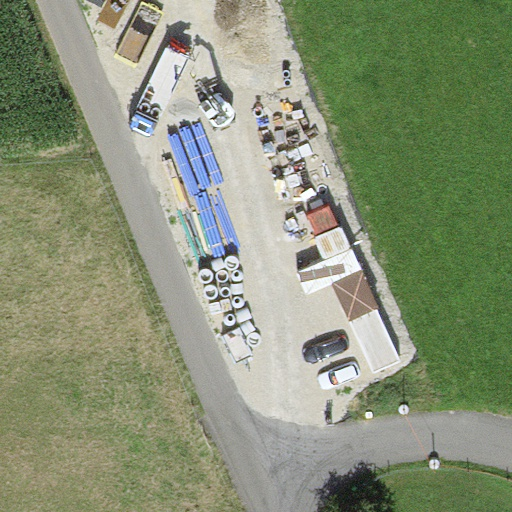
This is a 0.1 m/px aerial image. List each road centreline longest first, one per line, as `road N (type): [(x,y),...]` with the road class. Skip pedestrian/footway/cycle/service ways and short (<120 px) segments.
road 1 (unclassified): [(250,465),(52,0)]
road 2 (residential): [(250,465),(466,445),(511,458)]
